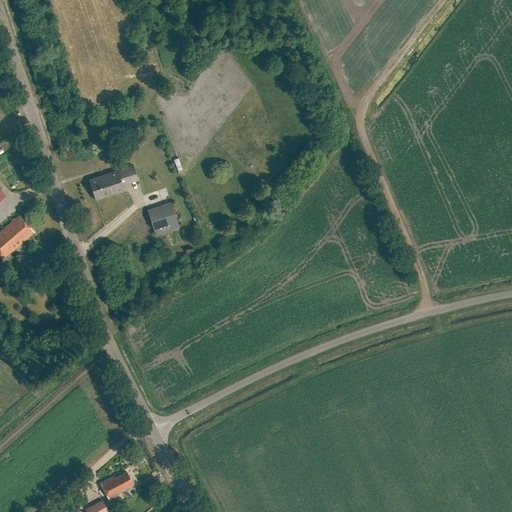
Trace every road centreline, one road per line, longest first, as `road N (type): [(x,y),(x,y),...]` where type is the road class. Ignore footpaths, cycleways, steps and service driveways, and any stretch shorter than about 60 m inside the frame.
road 1 (tertiary): [(155,429),(98,318),(0,16)]
road 2 (unclassified): [(155,429),(306,353),(511,293)]
road 3 (unknown): [(433,311),(350,122),(353,107),(437,0)]
